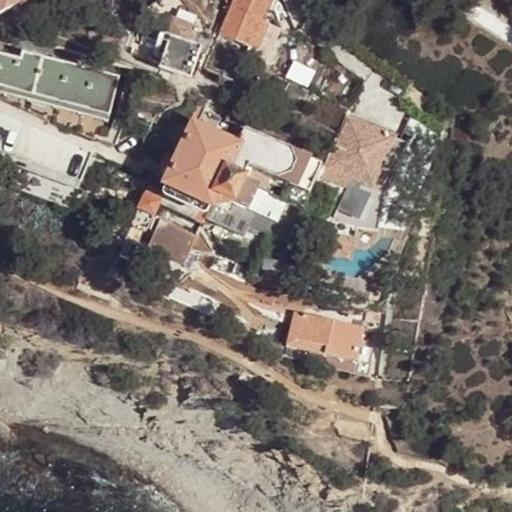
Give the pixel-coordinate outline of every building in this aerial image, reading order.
[(0,0),(0,16),(27,0),(0,0)] [(267,25),(263,22),(271,0),(234,0),(220,35),(249,48),(257,52),(261,43),(268,25),(267,25)] [(277,0),(271,0),(263,22),(267,25),(277,0)] [(152,64),(161,68),(159,74),(189,84),(200,52),(192,50),(203,14),(176,5),(162,47),(167,48),(165,53),(154,49),(151,57),(154,58),(152,64)] [(272,49),(261,43),(257,52),(249,48),(244,60),(264,69),(272,49)] [(20,62),(0,57),(0,86),(25,92),(34,94),(51,98),(59,100),(77,105),(85,107),(103,111),(110,113),(119,80),(22,54),(20,62)] [(25,92),(0,86),(0,96),(23,102),(25,92)] [(34,94),(25,92),(23,102),(31,104),(34,94)] [(51,98),(34,94),(31,104),(49,108),(51,98)] [(59,100),(51,98),(49,108),(57,110),(59,100)] [(77,105),(59,100),(57,110),(74,115),(77,105)] [(85,107),(77,105),(74,115),(83,117),(85,107)] [(103,111),(85,107),(83,117),(100,121),(103,111)] [(108,123),(110,113),(103,111),(100,121),(108,123)] [(0,152),(25,162),(80,183),(91,154),(0,114),(0,152)] [(351,114),(324,181),(346,190),(351,179),(369,187),(361,227),(377,230),(385,193),(406,146),(394,141),(395,140),(386,135),(387,130),(351,114)] [(213,137),(222,141),(227,128),(201,116),(199,121),(216,130),(213,137)] [(164,188),(209,208),(210,205),(229,213),(232,204),(248,212),(258,191),(242,183),(248,169),(270,179),(308,197),(321,166),(243,131),(237,148),(222,141),(213,137),(209,135),(194,127),(176,164),(168,161),(163,171),(171,175),(164,188)] [(0,152),(0,161),(22,171),(77,191),(80,183),(25,162),(0,152)] [(263,194),(270,179),(248,169),(242,183),(258,191),(263,194)] [(137,211),(153,219),(160,203),(164,195),(162,194),(148,188),(137,211)] [(160,203),(202,222),(209,208),(164,188),(162,194),(164,195),(160,203)] [(145,231),(153,219),(137,211),(131,227),(141,232),(143,233),(145,231)] [(248,225),(229,217),(225,223),(230,225),(228,228),(243,236),(248,225)] [(148,250),(184,266),(196,236),(160,220),(148,250)] [(321,254),(352,260),(357,237),(326,232),(321,254)] [(368,308),(307,294),(299,292),(294,312),(363,329),(368,308)] [(294,349),(355,364),(363,329),(294,312),(290,331),(298,332),(294,349)] [(353,374),(355,364),(294,349),(298,332),(290,331),(284,357),(353,374)]
